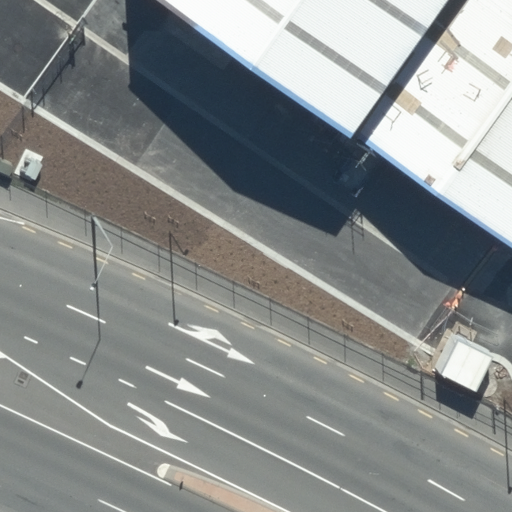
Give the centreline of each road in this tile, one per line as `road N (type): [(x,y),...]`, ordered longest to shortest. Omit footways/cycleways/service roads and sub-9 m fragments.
road 1 (secondary): [(0,277),(413,468),(486,511)]
road 2 (secondary): [(127,511),(0,451)]
